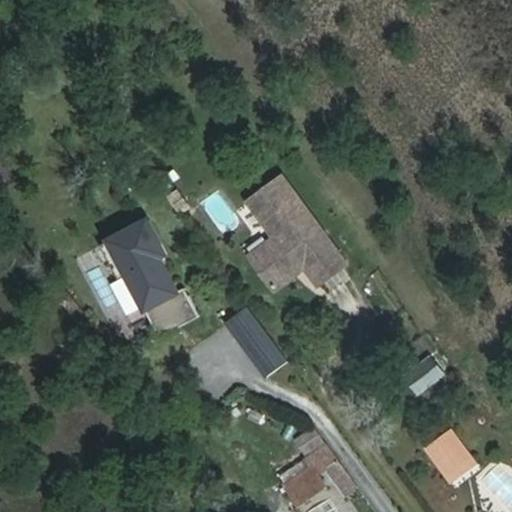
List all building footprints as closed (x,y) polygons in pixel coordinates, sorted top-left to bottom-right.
[(326,287),(353,268),(291,181),(258,206),(280,237),(255,255),(282,291),(313,269),(326,287)] [(173,292),(153,258),(159,254),(143,227),(139,221),(120,232),(125,240),(106,251),(156,337),(194,315),(179,289),(173,292)] [(106,251),(125,240),(120,232),(101,242),(106,251)] [(227,333),(264,382),(282,368),(246,319),(227,333)] [(404,376),(421,395),(448,372),(431,353),(404,376)] [(455,484),(479,466),(455,434),(430,451),(455,484)] [(288,511),(313,511),(321,507),(308,491),(286,508),(288,511)]
